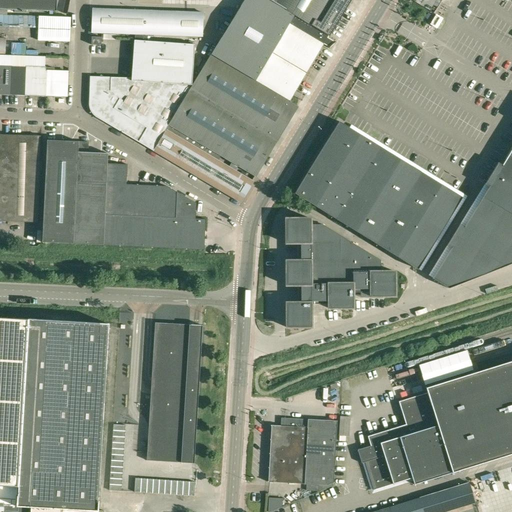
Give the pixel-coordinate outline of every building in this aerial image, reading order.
[(0,0),(0,8),(57,10),(57,0),(0,0)] [(211,55),(290,101),(328,35),(271,0),(244,0),(240,7),(211,55)] [(271,0),(328,35),(330,36),(351,0),(271,0)] [(135,33),(135,39),(147,40),(147,34),(202,36),(203,12),(93,8),(92,32),(135,33)] [(0,29),(37,29),(36,12),(0,12),(0,29)] [(437,13),(431,24),(441,29),(446,18),(437,13)] [(71,17),(51,17),(39,16),(38,40),(70,41),(71,17)] [(92,36),(92,45),(102,45),(102,37),(92,36)] [(134,40),(133,62),(136,62),(185,66),(156,112),(171,120),(194,82),(193,82),(194,42),(147,41),(147,40),(135,39),(135,40),(134,40)] [(0,55),(0,61),(0,65),(11,66),(11,69),(26,70),(47,71),(47,67),(45,67),(45,56),(5,55),(0,55)] [(171,120),(169,124),(221,155),(255,175),(298,106),(290,101),(211,55),(194,82),(171,120)] [(89,104),(89,105),(90,108),(90,109),(92,112),(93,113),(94,114),(96,115),(98,117),(131,137),(135,130),(138,131),(142,125),(147,128),(152,118),(149,116),(152,110),(156,112),(185,66),(136,62),(133,62),(132,78),(135,78),(135,81),(123,100),(120,98),(112,106),(103,97),(109,91),(106,88),(100,95),(89,102),(89,103),(89,104)] [(0,65),(0,94),(11,95),(11,69),(11,66),(0,65)] [(47,71),(46,96),(68,97),(69,72),(54,71),(54,68),(47,67),(47,71)] [(11,69),(11,95),(25,96),(26,70),(11,69)] [(26,70),(25,96),(46,96),(47,71),(26,70)] [(89,101),(89,102),(100,95),(106,88),(109,91),(103,97),(112,106),(120,98),(123,100),(135,81),(135,78),(132,78),(111,77),(90,76),(89,101)] [(135,130),(131,137),(153,150),(169,124),(171,120),(156,112),(152,110),(149,116),(152,118),(147,128),(142,125),(138,131),(135,130)] [(336,218),(380,146),(339,121),(294,193),(336,218)] [(169,124),(154,151),(241,202),(253,180),(218,160),(221,155),(169,124)] [(0,220),(38,222),(40,170),(42,170),(42,161),(40,160),(41,135),(0,133),(0,220)] [(43,240),(59,241),(65,141),(47,140),(43,240)] [(65,141),(59,241),(73,242),(73,243),(204,249),(206,218),(196,218),(196,203),(168,186),(127,184),(128,164),(108,163),(108,153),(78,151),(79,141),(65,141)] [(421,171),(380,146),(336,218),(377,244),(421,171)] [(489,186),(482,196),(511,214),(511,158),(508,155),(502,164),(498,162),(485,184),(489,186)] [(462,197),(421,171),(377,244),(418,269),(462,197)] [(511,214),(482,196),(464,226),(461,223),(447,245),(451,247),(432,278),(448,288),(511,262),(511,214)] [(370,291),(370,296),(395,296),(395,271),(380,271),(380,259),(322,224),(311,224),(310,218),(286,218),(286,243),(297,243),(297,260),(286,260),(286,285),(298,285),(298,302),(286,302),(286,327),(311,326),(311,303),(328,303),(328,308),(353,307),(353,291),(370,291)] [(0,511),(104,511),(104,510),(98,510),(109,323),(28,318),(0,316),(0,511)] [(152,453),(148,452),(148,459),(150,460),(150,461),(194,463),(202,325),(155,322),(147,439),(152,443),(152,453)] [(414,485),(511,453),(511,360),(425,387),(427,392),(398,401),(405,424),(367,436),(370,446),(357,450),(361,463),(365,462),(373,490),(412,478),(414,485)] [(272,425),(269,481),(306,483),(305,489),(318,489),(318,484),(328,485),(334,482),(337,420),(286,417),(285,425),(272,425)] [(470,482),(449,488),(456,508),(476,502),(470,482)] [(449,488),(430,494),(435,511),(443,511),(456,508),(449,488)] [(435,511),(430,494),(419,498),(422,511),(435,511)] [(422,511),(419,498),(390,507),(391,511),(422,511)]
